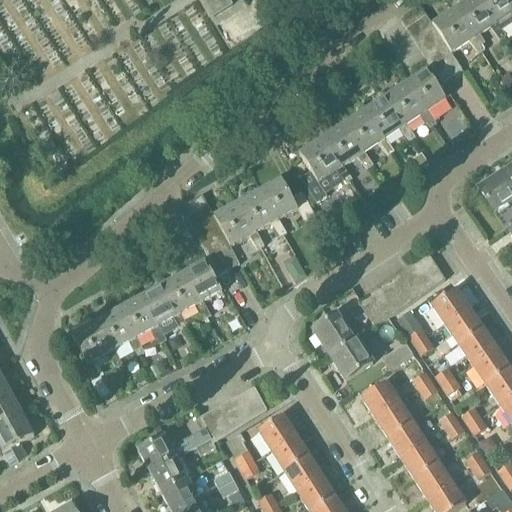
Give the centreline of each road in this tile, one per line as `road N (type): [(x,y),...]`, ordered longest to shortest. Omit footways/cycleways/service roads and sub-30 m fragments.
road 1 (residential): [(55,289),(388,0)]
road 2 (residential): [(275,346),(284,316),(439,210)]
road 3 (residential): [(85,447),(275,346)]
road 4 (residential): [(382,511),(275,346)]
road 5 (residential): [(85,447),(40,366),(38,343),(55,289)]
road 6 (residential): [(511,315),(439,210)]
